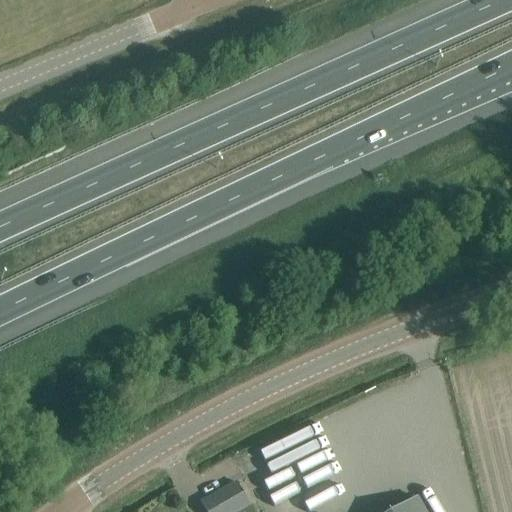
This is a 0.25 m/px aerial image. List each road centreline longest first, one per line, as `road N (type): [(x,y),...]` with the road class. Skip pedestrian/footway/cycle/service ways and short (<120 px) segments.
road 1 (motorway): [(0,312),(511,66)]
road 2 (motorway): [(502,0),(0,228)]
road 3 (tertiary): [(63,511),(266,386),(511,294)]
road 4 (unclassified): [(0,88),(193,7)]
